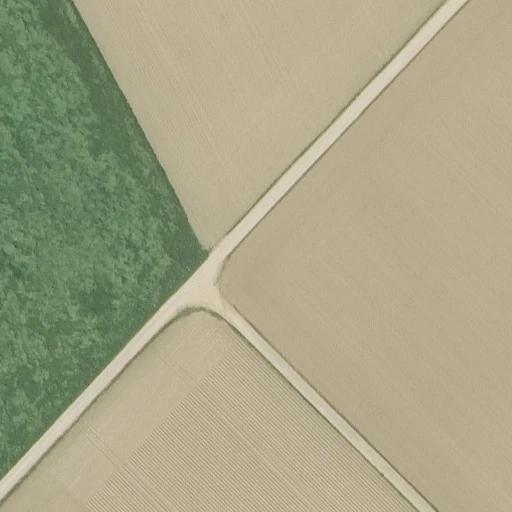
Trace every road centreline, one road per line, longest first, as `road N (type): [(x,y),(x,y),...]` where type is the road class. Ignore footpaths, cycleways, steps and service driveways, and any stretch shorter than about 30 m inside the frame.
road 1 (track): [(488,0),(10,511)]
road 2 (track): [(210,299),(420,511)]
